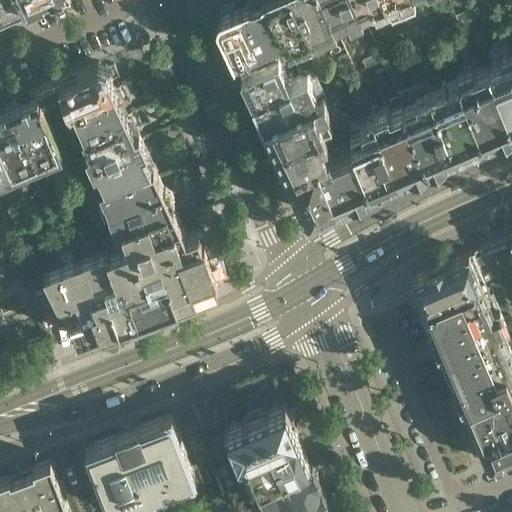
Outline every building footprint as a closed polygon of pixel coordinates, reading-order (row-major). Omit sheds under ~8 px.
[(0,0),(0,17),(28,6),(25,0),(0,0)] [(284,31),(270,0),(244,0),(219,12),(216,19),(240,70),(279,52),(272,36),(284,31)] [(313,34),(298,0),(270,0),(284,31),(286,35),(299,29),(303,38),(313,34)] [(333,14),(327,0),(298,0),(313,34),(326,28),(322,19),(333,14)] [(361,9),(357,0),(327,0),(333,14),(336,20),(350,14),(352,18),(363,13),(361,9)] [(387,0),(357,0),(361,9),(376,2),(378,7),(388,2),(387,0)] [(511,49),(501,54),(503,59),(491,64),(511,111),(511,49)] [(290,78),(279,52),(240,70),(252,94),(290,78)] [(115,85),(106,65),(106,64),(105,64),(100,62),(99,62),(37,88),(44,104),(61,97),(63,101),(68,99),(70,104),(73,103),(115,85)] [(511,124),(511,111),(491,64),(478,70),(476,65),(456,73),(459,80),(460,80),(484,137),(511,124)] [(315,96),(315,95),(309,81),(315,78),(311,68),(290,78),(252,94),(264,119),(315,96)] [(484,137),(460,80),(459,80),(446,86),(445,81),(429,88),(456,149),(484,137)] [(127,111),(115,85),(73,103),(85,128),(127,111)] [(60,139),(48,114),(43,104),(44,104),(37,88),(12,99),(39,159),(51,154),(47,145),(60,139)] [(456,149),(429,88),(414,94),(416,99),(403,104),(427,161),(456,149)] [(322,122),(317,110),(328,106),(322,92),(315,95),(315,96),(264,119),(275,143),(322,122)] [(39,159),(12,99),(0,104),(0,131),(13,159),(25,155),(28,163),(39,159)] [(427,161),(403,104),(389,110),(388,105),(372,112),(399,173),(427,161)] [(140,137),(127,111),(85,128),(82,130),(90,147),(86,149),(90,158),(140,137)] [(399,173),(372,112),(367,114),(369,119),(359,123),(363,132),(352,137),(350,141),(352,146),(353,146),(370,185),(399,173)] [(326,149),(320,135),(327,132),(322,122),(275,143),(286,167),(317,153),(326,149)] [(0,164),(13,159),(0,131),(0,175),(2,175),(0,168),(0,164)] [(151,162),(140,137),(90,158),(95,168),(100,166),(107,181),(151,162)] [(370,185),(353,146),(352,146),(331,155),(328,148),(326,149),(317,153),(337,199),(370,185)] [(337,199),(317,153),(286,167),(307,212),(337,199)] [(60,301),(77,334),(101,325),(220,280),(200,227),(186,232),(178,215),(173,203),(174,202),(174,196),(170,188),(165,184),(164,184),(153,162),(151,162),(107,181),(99,184),(104,194),(101,197),(99,201),(101,205),(105,206),(110,206),(118,224),(125,221),(132,237),(109,248),(108,244),(44,268),(46,273),(60,301)] [(505,254),(500,240),(499,239),(480,247),(486,262),(505,254)] [(481,280),(469,253),(469,252),(465,253),(448,261),(427,270),(414,275),(410,277),(412,280),(421,302),(423,305),(481,280)] [(60,301),(46,273),(29,281),(43,309),(60,301)] [(490,311),(484,295),(487,294),(481,280),(423,305),(436,334),(490,311)] [(505,345),(498,329),(505,326),(498,309),(491,312),(490,311),(436,334),(435,334),(450,369),(505,345)] [(511,360),(511,361),(505,345),(450,369),(464,404),(465,403),(511,383),(511,360)] [(511,416),(511,383),(465,403),(478,432),(511,416)] [(232,444),(237,457),(245,453),(252,468),(242,473),(249,490),(259,486),(310,465),(297,432),(298,432),(294,422),(295,417),(293,413),(289,411),(285,401),(266,409),(264,406),(261,407),(255,407),(250,409),(246,413),(242,415),(244,419),(224,427),(226,430),(221,432),(219,437),(222,444),(227,446),(232,444)] [(196,477),(171,413),(162,417),(162,416),(139,424),(133,426),(117,433),(94,442),(95,443),(85,446),(110,510),(111,509),(112,511),(123,511),(197,484),(194,477),(196,477)] [(511,416),(478,432),(477,432),(478,436),(488,457),(487,458),(489,461),(493,459),(505,454),(511,451),(511,416)] [(223,463),(218,452),(208,456),(213,467),(223,463)] [(71,511),(63,489),(64,486),(60,476),(57,474),(51,458),(33,465),(34,468),(22,472),(37,511),(71,511)] [(326,497),(327,493),(325,489),(322,486),(318,477),(318,473),(317,469),(313,466),(312,464),(310,465),(259,486),(265,500),(255,504),(258,511),(298,511),(326,500),(327,500),(326,497)] [(37,511),(22,472),(11,476),(10,473),(0,477),(0,509),(0,510),(4,511),(37,511)] [(231,511),(227,500),(223,491),(212,495),(218,511),(231,511)] [(330,511),(326,500),(298,511),(330,511)]
